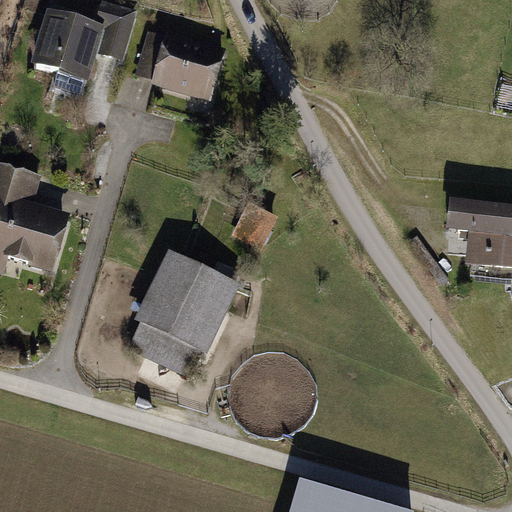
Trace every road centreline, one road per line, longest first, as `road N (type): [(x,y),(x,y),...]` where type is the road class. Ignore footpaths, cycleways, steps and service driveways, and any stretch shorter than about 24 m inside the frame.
road 1 (residential): [(242,0),(351,201),(511,437)]
road 2 (residential): [(451,511),(0,376)]
